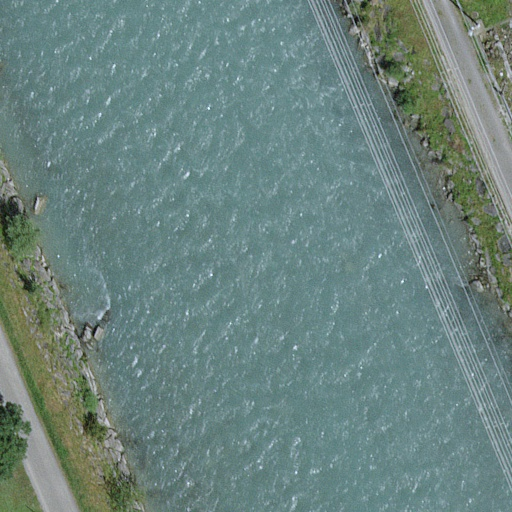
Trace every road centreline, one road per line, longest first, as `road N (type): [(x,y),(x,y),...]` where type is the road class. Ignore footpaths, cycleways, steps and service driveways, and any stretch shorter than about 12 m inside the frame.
road 1 (track): [(511,169),(435,0)]
road 2 (track): [(64,511),(0,355)]
